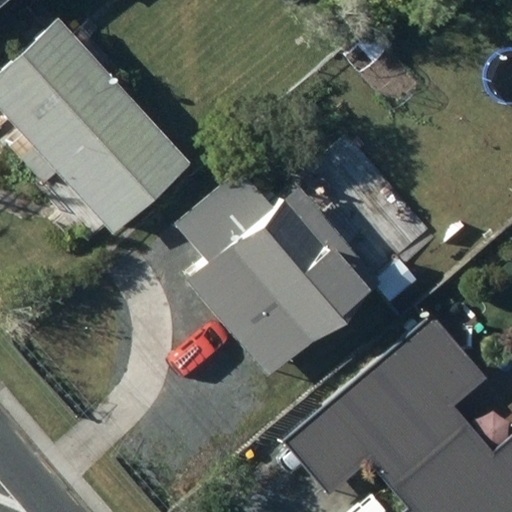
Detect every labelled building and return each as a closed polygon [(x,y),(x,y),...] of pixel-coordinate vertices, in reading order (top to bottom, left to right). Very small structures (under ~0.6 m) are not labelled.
[(0,126),(8,120),(31,146),(17,159),(27,170),(119,88),(54,17),(0,66),(0,126)] [(119,88),(27,170),(36,181),(50,168),(107,231),(185,161),(119,88)] [(293,187),(183,279),(262,374),(395,264),(371,235),(348,254),(293,187)] [(428,311),(279,440),(325,493),(363,460),(385,485),(462,419),(449,404),(483,375),(428,311)] [(375,494),(390,511),(511,511),(511,429),(489,450),(462,419),(385,485),(375,494)]
